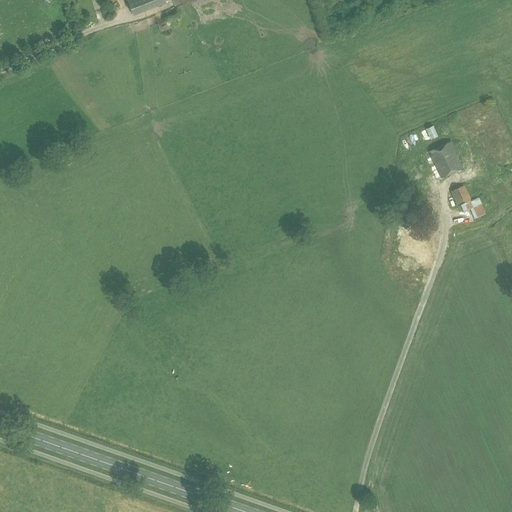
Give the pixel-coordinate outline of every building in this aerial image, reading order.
[(165,0),(128,0),(134,15),(166,2),(165,0)] [(178,16),(166,21),(167,26),(180,21),(178,16)] [(430,139),(437,136),(433,126),(426,129),(430,139)] [(428,152),(435,165),(441,178),(441,179),(463,169),(456,152),(452,141),(428,152)] [(462,153),(468,150),(465,144),(459,146),(462,153)] [(497,183),(511,176),(511,169),(511,162),(492,171),(497,183)] [(457,207),(461,205),(471,201),(464,186),(451,192),(457,207)] [(471,201),(461,205),(464,211),(470,208),(475,218),(485,213),(478,198),(471,201)] [(416,245),(416,238),(409,238),(409,244),(399,244),(398,259),(425,259),(425,245),(416,245)]
